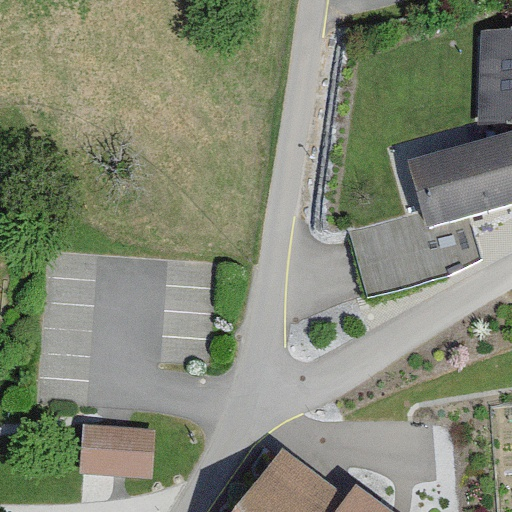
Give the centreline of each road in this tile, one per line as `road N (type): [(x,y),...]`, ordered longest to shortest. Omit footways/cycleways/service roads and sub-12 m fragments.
road 1 (residential): [(184,511),(245,427),(306,0)]
road 2 (track): [(245,427),(511,301)]
